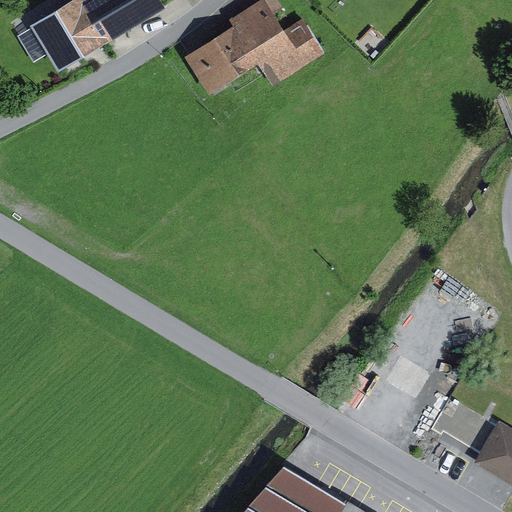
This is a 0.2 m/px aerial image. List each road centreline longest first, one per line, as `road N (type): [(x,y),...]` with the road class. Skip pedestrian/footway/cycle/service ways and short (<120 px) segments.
road 1 (residential): [(0,225),(485,511)]
road 2 (unclassified): [(0,128),(139,61),(221,0)]
